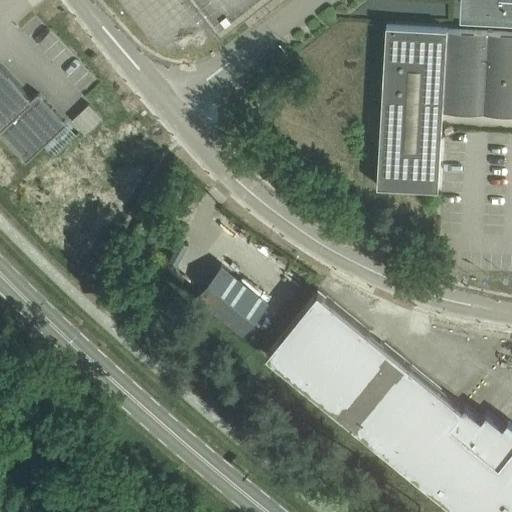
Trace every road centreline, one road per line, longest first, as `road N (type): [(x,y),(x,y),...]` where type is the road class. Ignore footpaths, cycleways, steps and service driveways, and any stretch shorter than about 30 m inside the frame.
road 1 (unclassified): [(511,309),(353,263),(232,174),(173,104)]
road 2 (primary): [(271,511),(0,262)]
road 3 (unclassified): [(173,104),(310,0)]
road 4 (unclassified): [(173,104),(72,0)]
